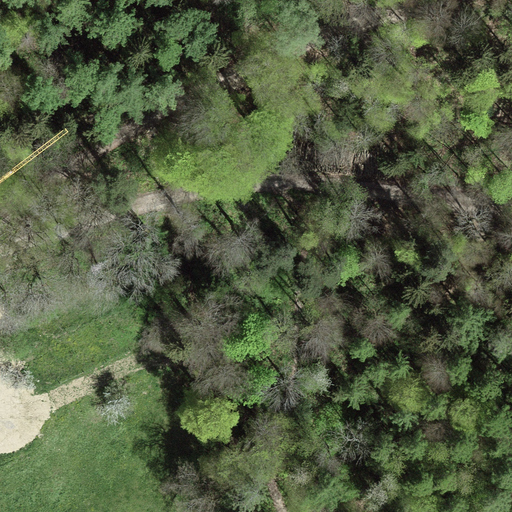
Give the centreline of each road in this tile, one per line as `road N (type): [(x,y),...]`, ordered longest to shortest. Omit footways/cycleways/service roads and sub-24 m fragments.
road 1 (track): [(426,0),(268,58),(167,107),(0,210)]
road 2 (track): [(511,208),(311,184),(223,186)]
road 3 (track): [(223,186),(0,251)]
